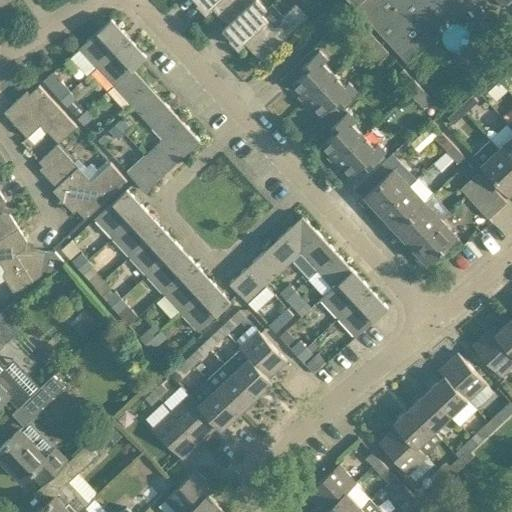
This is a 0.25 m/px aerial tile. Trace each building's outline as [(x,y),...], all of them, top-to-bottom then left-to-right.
[(253,0),(196,0),(207,11),(212,6),(227,23),(228,24),(253,0)] [(227,23),(222,28),(233,40),(239,46),(244,41),(261,60),(275,46),(307,16),(295,3),(282,15),(284,17),(275,25),(262,11),(266,7),(259,0),(253,0),(228,24),(227,23)] [(361,0),(356,5),(406,60),(473,0),(361,0)] [(511,0),(489,0),(498,10),(510,0),(511,0),(511,21),(508,25),(511,30),(511,0)] [(79,47),(97,66),(128,36),(111,17),(79,47)] [(351,28),(366,44),(375,36),(360,20),(351,28)] [(146,55),(128,36),(97,66),(114,85),(133,67),(146,55)] [(389,51),(375,36),(366,44),(380,59),(389,51)] [(304,101),(335,73),(324,61),(327,58),(319,49),(316,52),(312,48),(298,62),(305,70),(292,82),(301,92),(298,95),(304,101)] [(511,59),(505,52),(499,58),(511,71),(511,70),(511,59)] [(167,103),(133,67),(114,85),(147,121),(167,103)] [(395,75),(410,91),(419,83),(404,67),(395,75)] [(345,84),(335,73),(304,101),(309,107),(313,104),(322,114),(335,102),(341,109),(342,109),(343,108),(343,109),(345,107),(346,107),(357,96),(353,93),(357,89),(349,81),(345,84)] [(493,73),(481,85),(487,91),(499,80),(493,73)] [(433,98),(419,83),(410,91),(424,107),(433,98)] [(15,107),(7,113),(27,136),(41,123),(59,142),(57,143),(58,143),(77,125),(53,99),(39,84),(30,93),(27,89),(12,103),(15,107)] [(60,99),(70,90),(64,84),(54,93),(60,99)] [(76,97),(70,90),(60,99),(66,106),(76,97)] [(472,94),(460,105),(466,111),(477,99),(472,94)] [(200,139),(167,103),(147,121),(163,137),(181,157),(200,139)] [(454,122),(466,111),(460,105),(449,116),(454,122)] [(333,162),(363,132),(353,122),(357,119),(346,107),(345,107),(343,109),(343,108),(342,109),(341,109),(327,123),(334,131),(321,143),(330,153),(327,156),(333,162)] [(86,108),(77,117),(84,124),(93,115),(86,108)] [(123,117),(116,123),(124,132),(131,126),(123,117)] [(124,132),(116,123),(109,129),(117,139),(124,132)] [(493,140),(500,148),(511,136),(511,130),(507,126),(493,140)] [(363,132),(333,162),(338,168),(343,164),(352,174),(365,162),(373,170),(386,158),(383,154),(386,150),(378,142),(375,145),(363,132)] [(436,138),(447,150),(448,150),(454,145),(442,132),(436,138)] [(511,136),(500,148),(511,160),(511,136)] [(145,190),(181,157),(163,137),(127,171),(131,175),(145,190)] [(474,154),(511,194),(511,160),(500,148),(493,140),(491,138),(474,154)] [(45,154),(39,160),(43,164),(40,168),(48,177),(70,156),(58,143),(57,143),(45,154)] [(464,156),(454,145),(448,150),(458,161),(464,156)] [(401,174),(409,167),(394,151),(386,158),(373,170),(369,174),(377,183),(362,197),(369,205),(374,201),(382,210),(411,184),(401,174)] [(73,157),(89,173),(97,165),(90,158),(86,162),(77,153),(73,157)] [(455,161),(447,153),(434,164),(442,173),(455,161)] [(70,156),(48,177),(56,186),(63,193),(60,196),(74,211),(77,208),(86,217),(101,204),(127,179),(110,161),(91,179),(78,165),(70,156)] [(440,175),(432,167),(421,177),(430,186),(436,180),(435,179),(440,175)] [(478,171),(469,179),(498,209),(507,201),(478,171)] [(393,231),(426,201),(425,200),(433,192),(419,177),(411,184),(382,210),(390,219),(386,223),(393,231)] [(498,209),(469,179),(461,187),(489,218),(498,209)] [(94,217),(111,236),(143,207),(126,188),(94,217)] [(6,200),(0,190),(0,237),(18,226),(10,213),(4,211),(6,200)] [(435,196),(427,202),(443,220),(450,213),(435,196)] [(413,244),(441,218),(427,202),(426,201),(393,231),(400,239),(405,235),(413,244)] [(160,226),(143,207),(111,236),(128,255),(160,226)] [(292,259),(320,234),(302,214),(266,248),(283,267),(292,259)] [(443,220),(441,218),(413,244),(421,253),(417,257),(424,265),(457,235),(443,220)] [(27,240),(18,226),(0,237),(0,261),(0,262),(4,268),(3,274),(2,274),(13,292),(41,275),(42,270),(42,269),(46,250),(26,246),(27,240)] [(178,245),(160,226),(128,255),(146,274),(178,245)] [(352,269),(320,234),(292,259),(309,276),(317,268),(333,286),(352,269)] [(61,245),(69,255),(80,246),(72,235),(61,245)] [(195,264),(178,245),(146,274),(163,293),(195,264)] [(247,300),(283,267),(266,248),(229,281),(247,300)] [(46,250),(42,269),(51,270),(51,271),(63,260),(55,251),(46,250)] [(78,267),(88,258),(82,251),(72,260),(78,267)] [(94,265),(88,258),(78,267),(84,274),(94,265)] [(212,282),(195,264),(163,293),(180,312),(212,282)] [(96,268),(88,275),(102,292),(110,285),(96,268)] [(369,287),(352,269),(333,286),(320,297),(337,316),(369,287)] [(230,301),(212,282),(180,312),(198,331),(230,301)] [(290,283),(280,292),(285,299),(295,289),(290,283)] [(387,307),(369,287),(337,316),(356,336),(387,307)] [(301,295),(295,289),(285,299),(291,305),(301,295)] [(111,305),(121,297),(115,290),(105,299),(111,305)] [(127,304),(121,297),(111,305),(117,312),(127,304)] [(292,314),(286,307),(269,324),(275,331),(292,314)] [(511,317),(497,332),(496,333),(511,351),(511,317)] [(230,319),(221,327),(227,333),(235,325),(230,319)] [(511,365),(511,351),(496,333),(497,332),(492,326),(473,344),(496,369),(502,375),(511,365)] [(227,333),(221,327),(213,335),(218,341),(227,333)] [(145,343),(154,334),(149,328),(139,336),(145,343)] [(259,329),(241,345),(270,376),(287,360),(259,329)] [(160,342),(154,334),(145,343),(151,350),(160,342)] [(298,353),(307,345),(301,338),(292,347),(298,353)] [(313,351),(307,345),(298,353),(304,360),(313,351)] [(203,355),(197,349),(188,358),(194,364),(203,355)] [(440,369),(445,374),(446,373),(470,398),(487,382),(458,351),(440,369)] [(270,376),(248,353),(231,369),(256,395),(273,379),(270,376)] [(185,373),(194,364),(188,358),(179,367),(185,373)] [(224,362),(207,378),(214,386),(238,412),(246,405),(248,408),(257,400),(254,397),(256,395),(231,369),(224,362)] [(0,401),(6,396),(18,408),(31,395),(3,366),(0,368),(0,401)] [(446,373),(445,374),(429,389),(452,414),(468,398),(469,400),(470,398),(446,373)] [(53,374),(44,383),(40,386),(18,408),(12,413),(24,425),(65,387),(53,374)] [(162,383),(153,391),(159,397),(168,389),(162,383)] [(238,412),(214,386),(197,402),(218,425),(221,428),(238,412)] [(452,414),(429,389),(411,405),(434,430),(452,414)] [(153,391),(145,399),(151,405),(159,397),(153,391)] [(201,441),(218,425),(189,394),(172,411),(201,441)] [(434,430),(411,405),(394,422),(397,425),(425,454),(426,453),(418,445),(434,430)] [(201,441),(172,411),(155,427),(183,457),(201,441)] [(495,429),(504,420),(498,414),(489,422),(495,429)] [(480,431),(486,437),(495,429),(489,422),(480,431)] [(425,454),(397,425),(380,441),(409,472),(427,455),(426,453),(425,454)] [(57,446),(45,457),(18,428),(0,445),(0,454),(23,479),(32,470),(43,483),(57,470),(69,459),(57,446)] [(57,470),(67,481),(97,453),(87,442),(69,459),(57,470)] [(475,454),(470,448),(460,457),(466,463),(475,454)] [(367,457),(373,464),(379,458),(373,451),(367,457)] [(451,465),(457,472),(466,463),(460,457),(451,465)] [(382,473),(389,467),(379,458),(373,464),(382,473)] [(354,482),(355,483),(357,481),(340,462),(308,492),(325,509),(354,482)] [(437,481),(446,473),(440,468),(432,475),(437,481)] [(178,511),(187,511),(208,493),(214,488),(197,469),(166,498),(178,511)] [(78,511),(85,506),(90,501),(70,480),(36,511),(78,511)] [(356,511),(370,499),(355,483),(354,482),(325,509),(322,511),(356,511)] [(411,491),(402,482),(389,494),(398,503),(411,491)] [(421,501),(411,491),(398,503),(405,509),(410,504),(414,507),(421,501)] [(220,511),(224,509),(208,493),(187,511),(220,511)] [(383,511),(370,499),(356,511),(383,511)]
